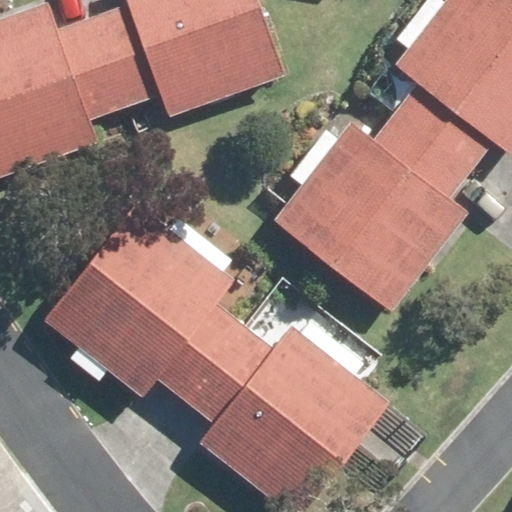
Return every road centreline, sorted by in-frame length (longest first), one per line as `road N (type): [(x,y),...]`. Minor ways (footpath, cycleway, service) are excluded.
road 1 (residential): [(0,363),(100,511)]
road 2 (residential): [(432,511),(511,420)]
